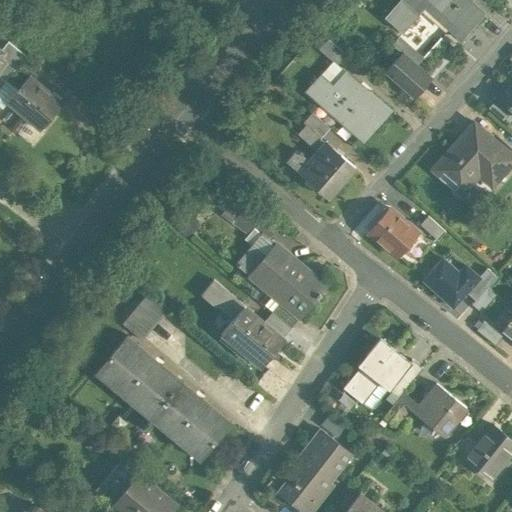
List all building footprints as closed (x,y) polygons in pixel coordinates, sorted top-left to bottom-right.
[(466,0),(401,0),(385,18),(402,33),(428,3),(452,24),(447,29),(460,41),(483,14),(466,0)] [(422,59),(398,38),(391,46),(405,58),(406,57),(416,66),(422,59)] [(328,40),(319,50),(336,65),(345,55),(328,40)] [(7,42),(0,50),(0,51),(1,52),(0,53),(0,78),(4,82),(25,56),(7,42)] [(416,66),(406,57),(405,58),(388,77),(411,97),(429,77),(416,66)] [(332,87),(320,77),(306,93),(358,139),(386,107),(370,93),(369,94),(345,73),(332,87)] [(28,76),(6,103),(38,129),(60,102),(28,76)] [(511,79),(496,98),(506,107),(506,108),(510,112),(511,111),(511,112),(511,79)] [(315,155),(325,144),(320,140),(328,130),(309,114),(299,125),(303,128),(295,138),(315,155)] [(511,162),(511,159),(473,125),(433,170),(460,195),(478,175),(491,187),(511,162)] [(339,156),(325,144),(315,155),(311,160),(307,164),(311,167),(302,178),(326,199),(353,168),(339,156)] [(307,164),(311,160),(298,148),(284,164),(302,178),(311,167),(307,164)] [(243,206),(225,193),(217,204),(235,216),(243,206)] [(252,212),(243,206),(235,216),(231,223),(240,229),(244,223),(252,212)] [(387,210),(382,209),(376,215),(379,219),(367,233),(396,258),(417,234),(388,209),(387,210)] [(273,227),(252,212),(244,223),(266,238),(266,237),(273,227)] [(427,215),(420,224),(438,240),(446,231),(427,215)] [(266,238),(244,223),(240,229),(248,234),(243,239),(252,247),(253,246),(265,255),(275,244),(266,237),(266,238)] [(299,265),(275,244),(265,255),(248,276),(263,289),(264,288),(280,302),(281,303),(280,303),(298,318),(315,299),(316,299),(320,294),(319,294),(325,287),(312,276),(313,274),(300,263),(299,265)] [(252,247),(241,260),(240,259),(235,265),(248,276),(265,255),(253,246),(252,247)] [(423,282),(452,308),(466,293),(479,278),(465,266),(459,273),(443,259),(423,282)] [(479,278),(466,293),(475,301),(487,288),(496,277),(487,269),(479,278)] [(475,301),(471,305),(480,313),(495,295),(487,288),(475,301)] [(146,294),(121,324),(140,340),(165,310),(146,294)] [(280,302),(270,313),(290,329),(298,318),(280,303),(281,303),(280,302)] [(262,323),(243,307),(221,333),(261,367),(282,341),(281,339),(262,323)] [(290,329),(270,313),(262,323),(281,339),(290,329)] [(511,317),(510,320),(509,319),(506,322),(507,323),(501,331),(511,340),(511,317)] [(501,336),(483,321),(475,330),(494,345),(501,336)] [(231,423),(126,335),(94,373),(199,461),(231,423)] [(378,338),(356,365),(378,383),(388,391),(410,363),(409,362),(378,338)] [(410,363),(388,391),(397,398),(402,393),(421,368),(411,360),(409,362),(410,363)] [(358,367),(341,388),(361,404),(378,383),(358,367)] [(465,408),(435,384),(417,407),(423,412),(419,417),(442,436),(465,408)] [(397,398),(382,418),(393,427),(413,402),(402,393),(397,398)] [(511,441),(491,425),(476,444),(476,445),(464,460),(465,460),(488,479),(511,450),(511,441)] [(319,431),(310,441),(314,444),(314,443),(330,456),(338,446),(319,431)] [(466,436),(451,455),(462,464),(465,460),(464,460),(476,445),(476,444),(466,436)] [(314,444),(298,465),(294,462),(283,477),(286,480),(277,491),(301,510),(318,489),(321,492),(342,465),(330,456),(314,443),(314,444)] [(168,511),(176,504),(125,462),(112,478),(107,474),(93,490),(119,511),(168,511)] [(381,511),(358,494),(343,511),(381,511)]
